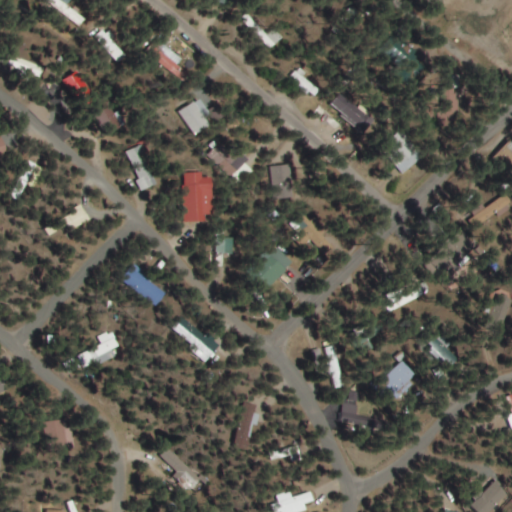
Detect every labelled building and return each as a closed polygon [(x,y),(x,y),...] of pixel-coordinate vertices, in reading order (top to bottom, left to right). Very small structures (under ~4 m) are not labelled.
[(73,22),(79,18),(73,8),(67,13),(73,22)] [(511,8),(494,35),(511,48),(511,8)] [(106,30),(97,39),(121,63),(130,54),(106,30)] [(414,55),(417,52),(401,37),(383,56),(410,83),(425,66),(414,55)] [(44,65),(22,57),(27,44),(12,39),(7,54),(20,59),(18,67),(40,75),(44,65)] [(186,80),(190,73),(178,66),(184,55),(156,40),(146,58),(186,80)] [(322,89),(298,70),(292,78),(316,96),(322,89)] [(454,86),(441,87),(442,106),(425,107),(426,122),(457,119),(454,86)] [(370,118),(351,99),(340,110),(360,129),(370,118)] [(211,125),(194,101),(178,112),(195,136),(211,125)] [(111,135),(125,125),(110,104),(96,115),(111,135)] [(423,158),(406,130),(384,144),(401,172),(423,158)] [(0,160),(10,156),(0,133),(0,160)] [(245,163),(222,141),(209,155),(239,185),(253,170),(245,162),(245,163)] [(127,152),(146,190),(161,182),(141,145),(127,152)] [(9,186),(20,193),(39,167),(29,159),(9,186)] [(271,166),(275,199),(294,197),(291,164),(271,166)] [(184,173),(186,219),(215,218),(214,178),(203,179),(203,172),(184,173)] [(89,214),(83,205),(47,229),(54,238),(89,214)] [(233,238),(219,238),(219,253),(233,253),(233,238)] [(282,277),(296,292),(307,282),(295,268),(290,273),(273,255),(254,272),(270,289),(282,277)] [(127,273),(150,308),(165,298),(141,264),(127,273)] [(389,312),(424,295),(416,279),(381,296),(389,312)] [(205,362),(219,347),(184,315),(170,331),(205,362)] [(72,373),(122,349),(113,331),(99,337),(103,345),(67,363),(72,373)] [(447,340),(430,332),(423,349),(440,356),(447,340)] [(343,386),(338,345),(328,346),(332,388),(343,386)] [(381,382),(396,398),(418,376),(403,361),(381,382)] [(0,396),(9,394),(5,377),(0,378),(0,396)] [(378,431),(380,418),(358,414),(360,405),(346,402),(342,424),(378,431)] [(67,419),(47,422),(52,453),(76,449),(73,427),(68,428),(67,419)] [(166,455),(195,488),(203,482),(174,448),(166,455)] [(274,458),(301,458),(301,449),(274,449),(274,458)] [(468,505),(474,511),(487,511),(507,495),(494,481),(468,505)] [(299,511),(318,507),(314,492),(295,497),(293,492),(277,497),(280,511),(299,511)]
